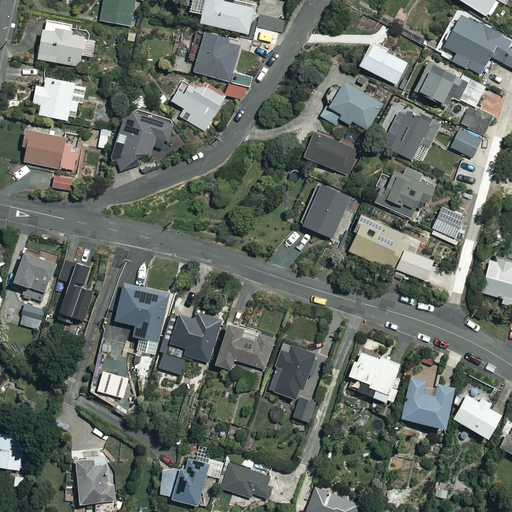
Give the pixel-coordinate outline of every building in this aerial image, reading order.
[(135,0),(104,0),(101,17),(131,23),(135,0)] [(185,0),(183,9),(197,13),(195,20),(248,36),(257,8),(228,0),(185,0)] [(458,0),(488,18),(498,1),(495,0),(458,0)] [(511,44),(511,40),(457,11),(439,44),(455,52),(451,59),(479,74),(489,56),(511,68),(511,44),(511,45),(511,44)] [(68,28),(50,24),(42,60),(81,68),(88,37),(67,32),(68,28)] [(238,40),(200,30),(190,70),(228,81),(238,40)] [(405,62),(366,42),(355,64),(394,84),(405,62)] [(465,81),(424,60),(410,87),(446,105),(451,95),(473,107),(483,87),(466,78),(465,81)] [(89,87),(52,78),(49,88),(41,86),(37,105),(45,106),(42,115),(70,122),(75,100),(85,103),(89,87)] [(196,79),(193,87),(179,80),(168,100),(184,108),(179,117),(204,130),(223,93),(196,79)] [(381,103),(340,79),(325,105),(340,113),(337,118),(348,124),(350,120),(367,129),(381,103)] [(244,88),(227,82),(223,93),(240,99),(244,88)] [(427,146),(438,123),(395,103),(377,143),(410,158),(418,142),(427,146)] [(172,123),(121,104),(114,130),(118,131),(116,141),(120,142),(114,162),(118,172),(137,165),(132,153),(148,154),(154,136),(166,140),(172,123)] [(491,116),(469,105),(460,124),(482,135),(491,116)] [(480,138),(456,128),(448,146),(472,157),(480,138)] [(110,131),(102,129),(98,148),(107,149),(110,131)] [(357,149),(311,129),(299,154),(346,175),(357,149)] [(67,139),(27,131),(23,150),(30,151),(27,162),(75,172),(82,135),(68,132),(67,139)] [(435,180),(405,166),(402,173),(393,169),(381,196),(398,203),(399,201),(420,211),(435,180)] [(76,180),(58,176),(55,187),(74,192),(76,180)] [(348,194),(314,181),(297,224),(331,237),(348,194)] [(462,217),(439,206),(430,227),(453,237),(462,217)] [(358,212),(343,247),(392,269),(391,272),(401,276),(403,270),(422,279),(431,259),(413,251),(418,239),(358,212)] [(52,260),(20,248),(9,279),(25,284),(21,294),(38,300),(52,260)] [(511,260),(488,255),(478,291),(500,297),(498,302),(511,305),(511,260)] [(88,265),(64,257),(57,278),(64,281),(53,317),(69,322),(71,315),(81,319),(90,288),(81,285),(88,265)] [(169,292),(120,281),(111,318),(133,323),(131,335),(137,336),(134,349),(154,354),(169,292)] [(44,309),(25,303),(18,324),(38,329),(44,309)] [(207,364),(222,319),(195,311),(193,318),(174,311),(164,340),(197,351),(194,360),(207,364)] [(224,320),(211,362),(227,367),(230,358),(263,368),(274,336),(224,320)] [(266,389),(296,398),(304,373),(312,376),(319,355),(289,345),(287,352),(279,349),(266,389)] [(346,375),(356,378),(353,389),(369,393),(369,395),(390,401),(394,387),(388,386),(395,361),(353,349),(346,375)] [(440,426),(449,387),(434,384),(432,392),(422,390),(425,381),(407,377),(398,415),(440,426)] [(483,436),(496,413),(486,408),(489,403),(478,396),(475,400),(464,393),(450,417),(483,436)] [(313,401),(298,396),(291,415),(306,421),(313,401)] [(511,421),(509,420),(496,444),(511,452),(511,421)] [(31,438),(0,432),(0,465),(24,470),(31,438)] [(293,455),(272,448),(268,461),(289,468),(293,455)] [(108,478),(106,449),(72,451),(75,502),(115,500),(114,478),(108,478)] [(164,467),(156,492),(194,504),(195,502),(207,506),(210,497),(197,493),(204,473),(211,476),(215,463),(192,456),(189,464),(180,461),(177,471),(164,467)] [(264,483),(267,475),(229,462),(220,487),(249,497),(250,492),(267,498),(272,486),(264,483)] [(447,485),(435,483),(433,495),(445,497),(447,485)] [(351,511),(356,502),(314,486),(304,511),(351,511)]
